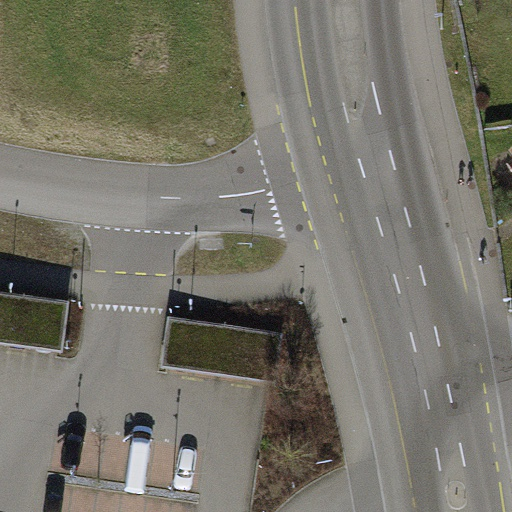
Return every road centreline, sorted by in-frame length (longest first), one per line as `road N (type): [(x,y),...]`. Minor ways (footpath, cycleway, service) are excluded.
road 1 (unclassified): [(0,178),(213,199),(380,176)]
road 2 (primary): [(380,176),(439,395)]
road 3 (primary): [(346,0),(380,176)]
